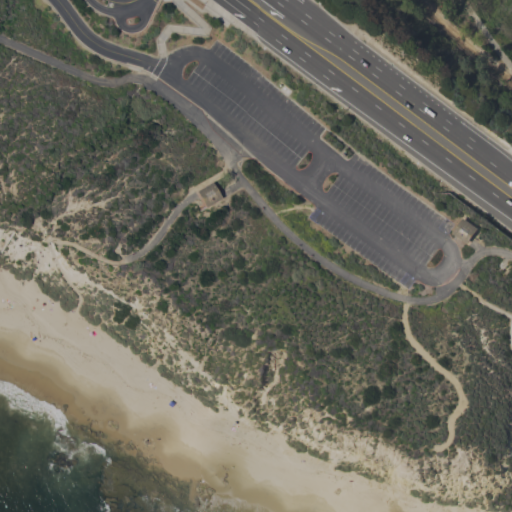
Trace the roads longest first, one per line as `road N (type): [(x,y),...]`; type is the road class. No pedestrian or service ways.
road 1 (primary): [(473,145),(296,12)]
road 2 (primary): [(355,93),(511,208)]
